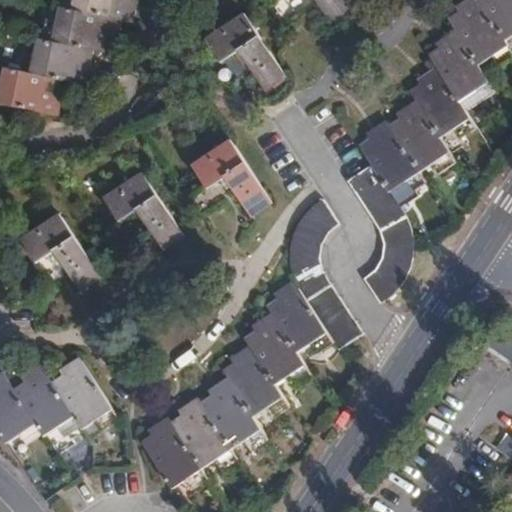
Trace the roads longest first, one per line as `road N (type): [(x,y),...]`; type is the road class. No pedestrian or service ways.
road 1 (residential): [(0,337),(93,338),(127,376),(150,382),(205,346),(294,205),(327,177)]
road 2 (residential): [(0,169),(116,116),(174,0)]
road 3 (residential): [(327,177),(357,224),(350,275),(410,360)]
road 4 (secondary): [(306,511),(410,360)]
road 5 (unclassified): [(415,0),(389,43),(338,64),(290,116)]
road 6 (secondary): [(410,360),(476,254)]
